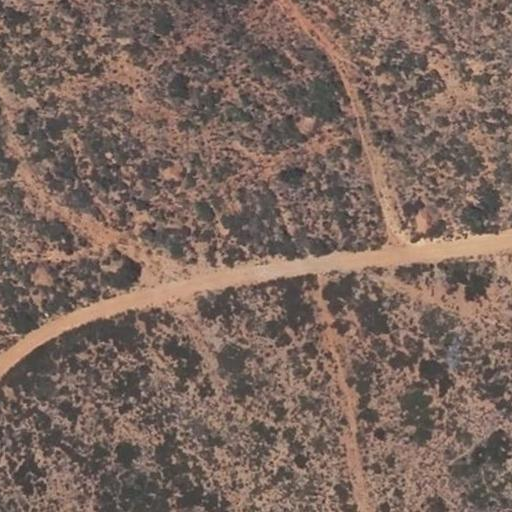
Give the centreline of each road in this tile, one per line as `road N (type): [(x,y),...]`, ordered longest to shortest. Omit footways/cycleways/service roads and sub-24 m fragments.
road 1 (track): [(511,230),(200,273),(15,344),(0,359)]
road 2 (track): [(397,251),(381,111),(310,0)]
